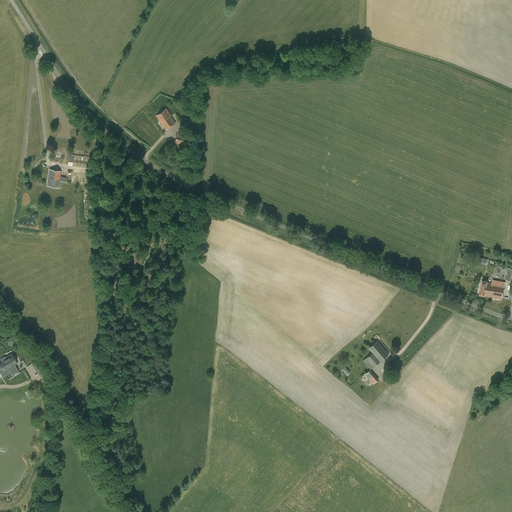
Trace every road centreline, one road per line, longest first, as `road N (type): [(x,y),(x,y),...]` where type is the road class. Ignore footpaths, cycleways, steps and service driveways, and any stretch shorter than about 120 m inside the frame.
road 1 (unclassified): [(510,318),(206,195),(136,155),(79,104),(12,0)]
road 2 (unclassified): [(125,511),(35,334),(0,306)]
